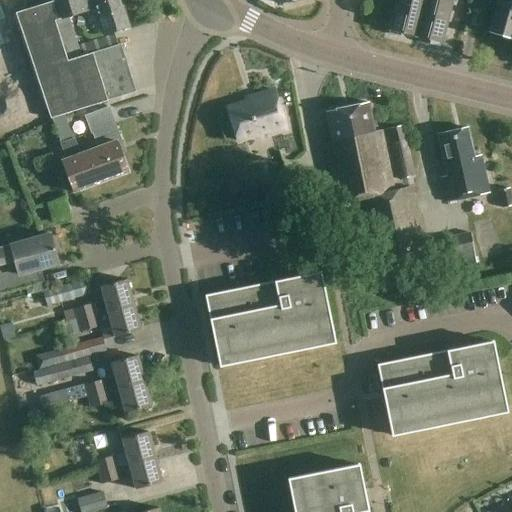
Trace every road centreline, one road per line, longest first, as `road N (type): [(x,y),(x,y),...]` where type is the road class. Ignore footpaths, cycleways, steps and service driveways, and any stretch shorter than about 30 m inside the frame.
road 1 (residential): [(221,511),(163,203),(168,127),(199,0)]
road 2 (tertiary): [(511,103),(339,60)]
